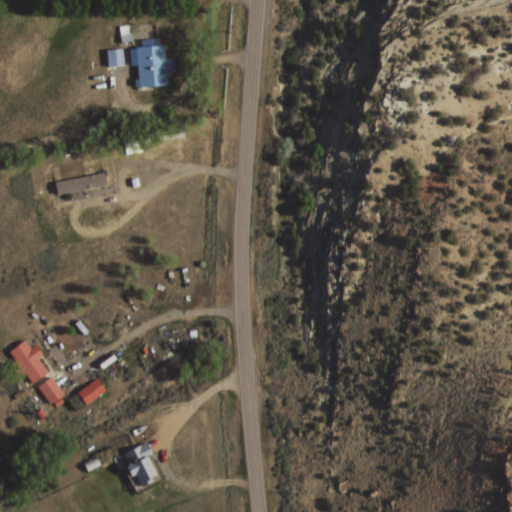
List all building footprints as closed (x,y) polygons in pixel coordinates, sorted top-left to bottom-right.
[(165,86),(163,45),(155,46),(155,39),(135,40),(137,87),(165,86)] [(122,67),(121,46),(102,46),(103,67),(122,67)] [(104,187),(102,174),(52,181),(54,195),(104,187)] [(42,354),(34,344),(29,348),(24,340),(7,353),(32,385),(49,372),(37,358),(42,354)] [(38,388),(52,405),(65,394),(51,377),(38,388)] [(87,404),(107,392),(99,378),(79,391),(87,404)] [(113,459),(129,495),(163,480),(147,444),(113,459)]
